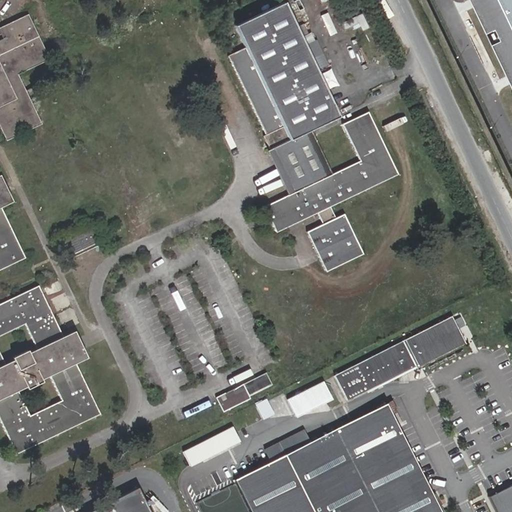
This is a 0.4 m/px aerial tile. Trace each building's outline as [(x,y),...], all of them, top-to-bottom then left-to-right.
[(511,0),(469,0),(511,89),(511,0)] [(235,26),(240,37),(245,48),(288,141),(310,130),(311,131),(338,118),(284,2),(235,26)] [(0,113),(0,114),(0,113),(0,123),(7,139),(39,123),(16,75),(48,60),(27,16),(0,29),(0,113)] [(288,141),(245,48),(228,57),(265,136),(263,137),(269,150),(272,149),(293,193),(288,195),(263,207),(276,232),(316,213),(322,224),(306,232),(325,272),(362,254),(343,214),(335,218),(330,207),(398,174),(367,112),(342,124),(359,161),(331,174),(310,131),(311,131),(310,130),(288,141)] [(0,157),(11,181),(4,185),(7,191),(14,188),(15,189),(22,186),(0,140),(0,157)] [(272,149),(269,150),(267,151),(288,195),(293,193),(272,149)] [(0,175),(0,205),(1,208),(12,202),(7,191),(4,185),(0,175)] [(0,269),(25,258),(1,208),(0,205),(0,269)] [(59,242),(66,258),(98,242),(91,227),(59,242)] [(100,414),(75,363),(71,355),(69,356),(63,345),(66,344),(63,337),(38,286),(0,303),(0,422),(15,454),(100,414)] [(451,316),(334,375),(347,400),(415,366),(416,368),(465,343),(451,316)] [(74,332),(63,337),(66,344),(63,345),(69,356),(71,355),(75,363),(87,358),(74,332)] [(265,372),(215,397),(218,402),(223,412),(250,398),(249,396),(272,385),(265,372)] [(289,394),(296,414),(337,401),(331,381),(289,394)] [(259,402),(265,417),(275,412),(269,397),(259,402)] [(286,456),(271,464),(237,481),(253,511),(444,511),(389,404),(312,443),(286,456)] [(189,466),(239,441),(232,426),(182,452),(189,466)] [(278,442),(286,456),(312,443),(305,429),(278,442)] [(263,449),(271,464),(286,456),(278,442),(263,449)] [(511,511),(511,486),(491,498),(498,511),(511,511)] [(151,511),(140,489),(94,511),(151,511)]
